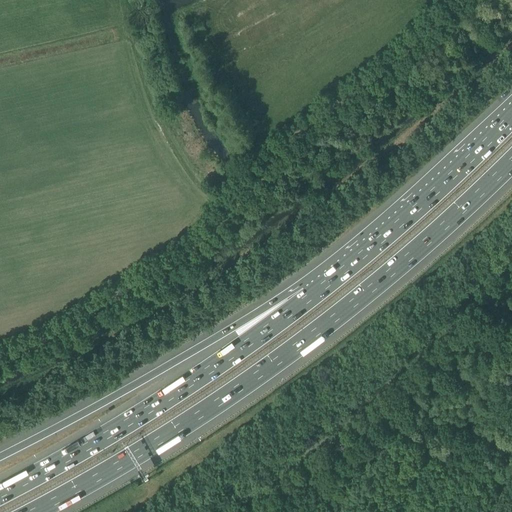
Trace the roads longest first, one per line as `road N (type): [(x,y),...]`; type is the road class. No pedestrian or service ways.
road 1 (motorway): [(33,511),(180,428),(328,323),(511,161)]
road 2 (motorway): [(312,295),(159,401),(0,492)]
road 3 (motorway): [(312,295),(232,329),(0,456)]
road 4 (unclassified): [(257,511),(457,342),(486,329),(511,332)]
road 5 (motorway): [(511,114),(312,295)]
